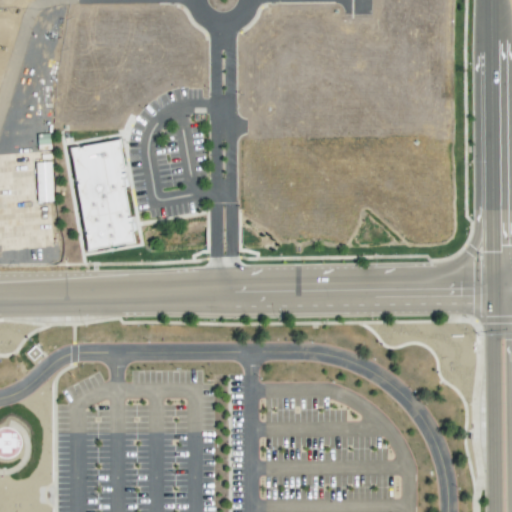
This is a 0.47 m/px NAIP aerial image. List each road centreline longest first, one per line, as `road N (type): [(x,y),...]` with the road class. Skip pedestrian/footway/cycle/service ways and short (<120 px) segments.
road 1 (residential): [(0,292),(508,288)]
road 2 (residential): [(508,288),(508,0)]
road 3 (residential): [(508,288),(494,320),(497,511)]
